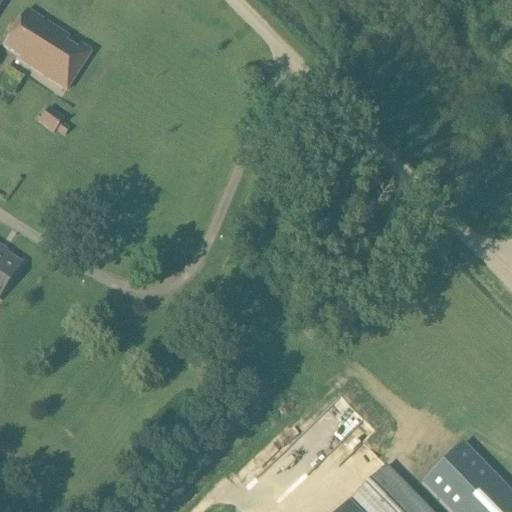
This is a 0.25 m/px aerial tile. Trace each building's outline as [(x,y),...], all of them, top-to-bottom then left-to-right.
[(91,54),(27,10),(3,48),(19,59),(17,62),(65,92),(66,91),(72,95),(84,77),(78,73),(91,54)] [(56,131),(61,124),(64,121),(49,109),(38,123),(53,135),(56,131)] [(0,295),(19,268),(0,254),(0,295)] [(333,404),(282,451),(300,470),(321,451),(336,467),(365,439),(333,404)] [(511,511),(511,478),(472,437),(431,476),(464,511),(511,511)] [(445,511),(395,459),(357,495),(373,511),(445,511)]
